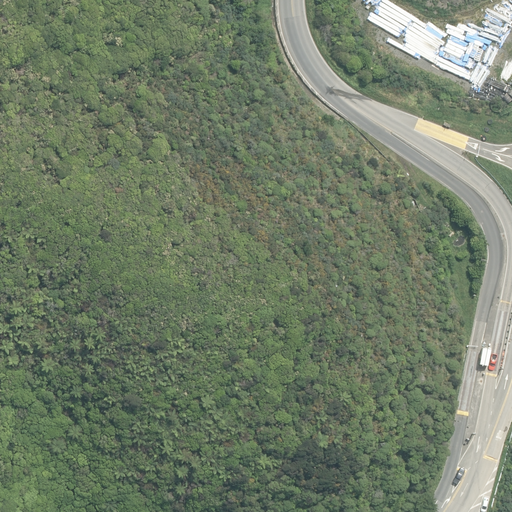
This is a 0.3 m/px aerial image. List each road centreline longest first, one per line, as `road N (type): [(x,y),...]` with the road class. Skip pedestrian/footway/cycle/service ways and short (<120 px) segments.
road 1 (unclassified): [(438,511),(491,279),(491,232),(465,192),(350,112),(321,78)]
road 2 (unclassified): [(511,269),(482,424),(442,511)]
road 3 (unclassified): [(359,104),(482,182),(511,229)]
road 4 (unclassified): [(359,104),(480,147)]
